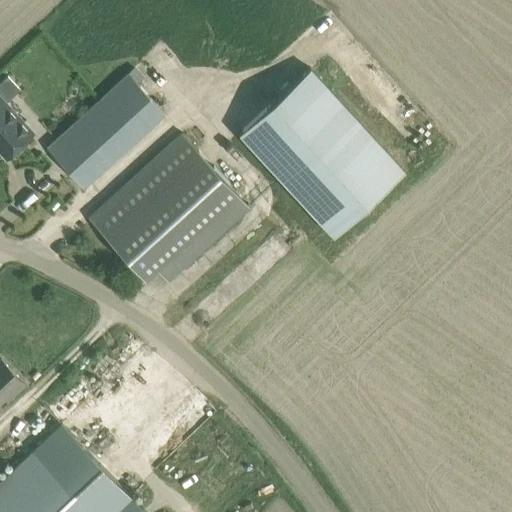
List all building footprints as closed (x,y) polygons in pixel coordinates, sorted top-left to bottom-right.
[(240,132),(334,234),(406,169),(312,66),(240,132)] [(47,146),(83,186),(165,112),(128,72),(47,146)] [(0,147),(7,156),(34,131),(0,93),(0,147)] [(156,266),(168,278),(249,203),(183,131),(90,217),(144,277),(156,266)] [(0,400),(4,397),(7,400),(26,382),(1,358),(0,359),(0,400)] [(0,480),(0,511),(108,511),(129,492),(60,423),(32,451),(0,480)]
